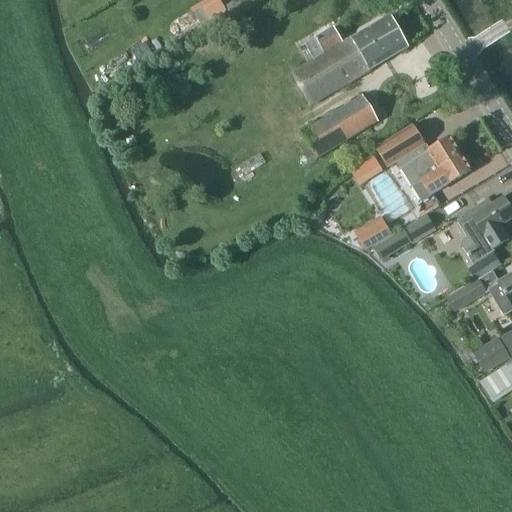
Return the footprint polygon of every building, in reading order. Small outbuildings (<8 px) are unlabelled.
[(343,45),(361,76),(408,49),(390,17),(343,45)] [(325,56),(292,74),(310,105),(361,76),(343,45),(334,29),(315,39),(325,56)] [(361,98),(320,123),(301,135),(317,161),(377,124),(361,98)] [(411,128),(375,150),(386,169),(397,163),(422,147),(411,128)] [(422,147),(397,163),(422,204),(470,173),(449,140),(427,154),(423,147),(422,147)] [(509,241),(500,228),(511,220),(511,214),(511,212),(506,204),(503,200),(491,207),(488,202),(458,222),(461,226),(459,228),(466,240),(463,251),(473,267),(494,254),(493,251),(509,241)] [(381,220),(354,236),(364,253),(391,237),(381,220)] [(410,245),(403,233),(374,252),(381,263),(410,245)] [(511,277),(489,291),(505,317),(511,313),(511,277)] [(486,295),(478,282),(447,301),(455,314),(486,295)] [(507,359),(502,349),(497,342),(473,357),(484,374),(507,359)] [(489,398),(505,387),(497,375),(481,385),(489,398)]
